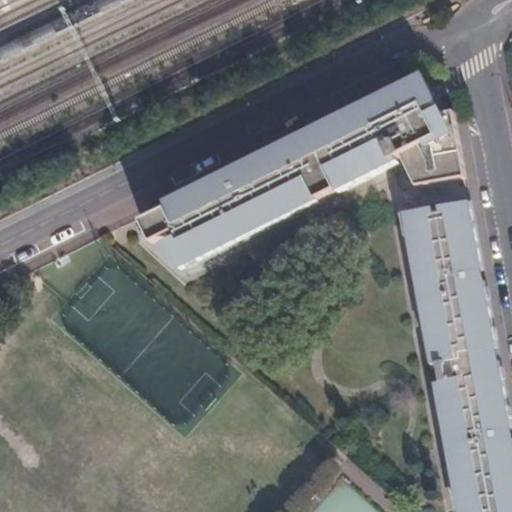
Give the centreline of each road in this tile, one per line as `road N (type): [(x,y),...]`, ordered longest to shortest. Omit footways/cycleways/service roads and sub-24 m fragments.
road 1 (unclassified): [(468,41),(411,40),(0,245)]
road 2 (residential): [(511,264),(468,41)]
